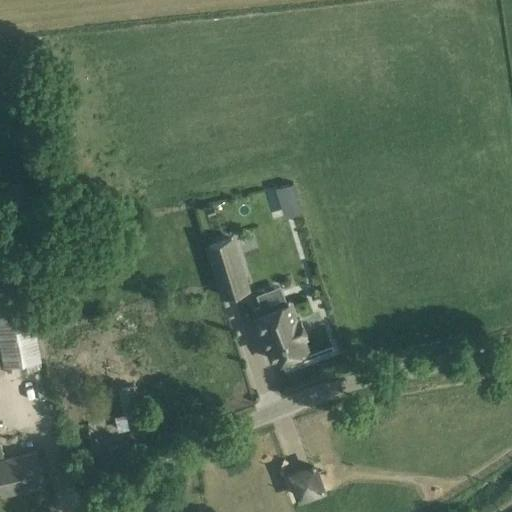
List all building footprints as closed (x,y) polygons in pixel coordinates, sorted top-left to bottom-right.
[(232,239),(209,246),(224,296),(247,289),(232,239)] [(29,287),(0,292),(0,335),(5,366),(28,362),(29,369),(43,367),(29,287)] [(256,312),(273,356),(305,345),(301,333),(306,332),(299,316),(295,318),(288,300),(256,312)] [(133,376),(130,362),(102,364),(104,378),(133,376)] [(140,411),(134,384),(118,387),(122,414),(140,411)] [(1,443),(0,443),(0,483),(2,493),(44,483),(36,451),(5,458),(1,443)] [(283,468),(294,497),(322,487),(312,458),(283,468)]
